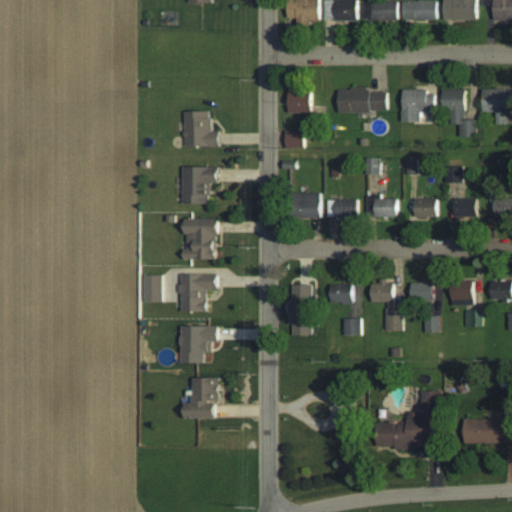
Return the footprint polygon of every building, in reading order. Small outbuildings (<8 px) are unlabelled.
[(323,22),(322,0),(291,0),(292,17),(297,17),(298,23),(323,22)] [(360,19),(359,0),(326,0),(327,20),(360,19)] [(397,0),(394,0),(373,1),(374,23),(399,22),(397,0)] [(432,0),(405,1),(405,20),(439,20),(438,0),(432,0)] [(479,0),(445,0),(446,20),(479,20),(479,0)] [(496,19),(511,18),(511,0),(485,0),(485,5),(496,5),(496,19)] [(445,88),(445,111),(454,111),(454,125),(462,125),(462,136),(478,136),(478,119),(468,119),(468,89),(445,88)] [(486,111),(498,111),(498,124),(509,123),(509,112),(511,111),(511,88),(485,89),(486,111)] [(341,90),(342,112),(390,111),(390,89),(341,90)] [(437,94),(430,94),(430,89),(404,89),(405,121),(422,121),(422,114),(437,114),(437,94)] [(291,112),(314,112),(315,90),(291,90),(291,112)] [(222,146),(222,130),(213,131),(212,111),(186,111),(187,147),(222,146)] [(306,130),(287,131),(288,148),(306,147),(306,130)] [(382,174),(382,158),(367,157),(367,174),(382,174)] [(419,174),(419,160),(408,160),(408,174),(419,174)] [(213,203),(213,182),(221,183),(222,167),(186,166),(185,203),(213,203)] [(465,167),(448,167),(448,183),(465,182),(465,167)] [(487,189),(499,189),(500,174),(487,173),(487,189)] [(323,216),(323,192),(297,193),(298,217),(323,216)] [(400,197),(369,196),(369,216),(400,216),(400,197)] [(457,197),(456,216),(477,217),(478,198),(457,197)] [(511,216),(511,197),(495,198),(496,217),(511,216)] [(439,198),(416,198),(417,217),(439,216),(439,198)] [(329,199),(330,217),(355,217),(355,199),(329,199)] [(219,219),(187,219),(188,260),(221,259),(219,219)] [(146,301),(164,302),(164,275),(146,274),(146,301)] [(210,311),(210,288),(221,289),(221,274),(183,274),(183,311),(210,311)] [(511,280),(492,281),(493,300),(511,299),(511,280)] [(374,282),(374,302),(397,301),(396,281),(374,282)] [(414,283),(414,303),(437,303),(437,283),(414,283)] [(454,305),(476,306),(476,284),(454,283),(454,305)] [(314,334),(314,327),(321,327),(321,314),(314,314),(313,284),(292,285),(294,335),(314,334)] [(356,304),(356,298),(361,299),(361,293),(356,293),(356,285),(333,284),(333,303),(356,304)] [(405,331),(405,309),(387,309),(387,331),(405,331)] [(467,326),(484,326),(484,310),(467,310),(467,326)] [(442,332),(442,315),(427,316),(427,332),(442,332)] [(345,335),(363,335),(363,318),(345,319),(345,335)] [(214,352),(214,341),(221,341),(220,325),(183,326),(184,363),(207,362),(206,352),(214,352)] [(222,418),(221,377),(195,378),(196,403),(188,403),(188,419),(222,418)] [(383,422),(384,448),(427,447),(427,438),(446,437),(445,390),(424,391),(424,413),(410,413),(411,421),(383,422)] [(468,418),(468,443),(511,441),(511,410),(505,410),(505,418),(468,418)]
